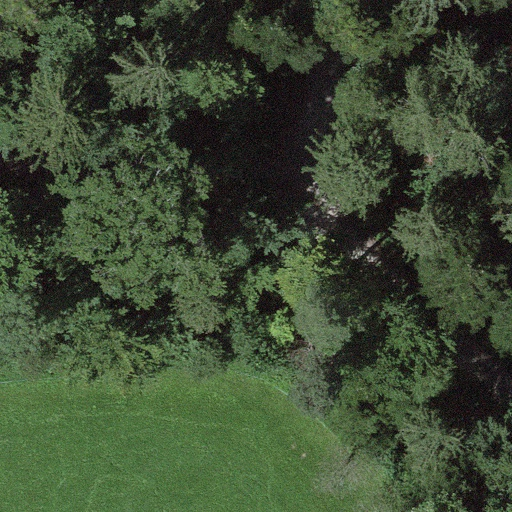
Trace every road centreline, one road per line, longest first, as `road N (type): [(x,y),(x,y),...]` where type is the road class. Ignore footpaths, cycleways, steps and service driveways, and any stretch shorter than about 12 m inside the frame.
road 1 (track): [(511,397),(305,225),(0,141)]
road 2 (track): [(353,0),(320,105),(305,225)]
